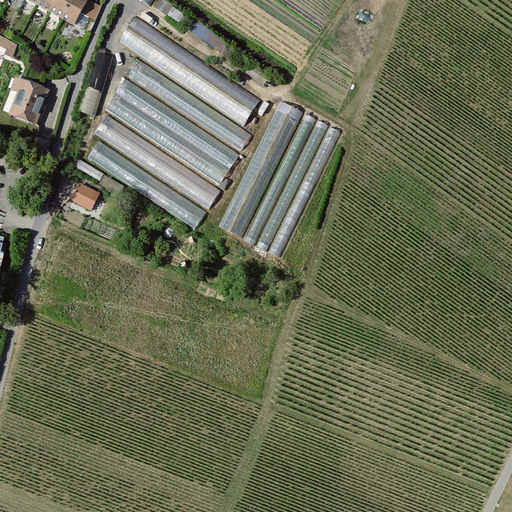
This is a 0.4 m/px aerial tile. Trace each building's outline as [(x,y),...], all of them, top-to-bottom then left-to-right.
[(88,0),(25,0),(50,14),(62,20),(74,27),(75,25),(81,14),(88,1),(88,0)] [(168,15),(173,7),(174,6),(165,0),(159,0),(154,8),(167,16),(168,15)] [(81,14),(90,19),(95,22),(96,23),(102,9),(88,1),(81,14)] [(188,18),(173,7),(168,15),(183,26),(188,18)] [(90,19),(81,14),(75,25),(84,29),(90,19)] [(215,49),(223,39),(195,18),(188,29),(215,49)] [(126,77),(105,113),(225,179),(241,151),(242,151),(254,129),(247,125),(264,94),(133,22),(120,45),(140,57),(128,78),(126,77)] [(17,45),(0,36),(0,46),(6,49),(4,55),(12,58),(17,45)] [(113,58),(97,54),(80,112),(96,116),(113,58)] [(266,88),(273,77),(250,61),(243,72),(266,88)] [(37,129),(51,93),(17,80),(12,94),(19,96),(10,119),(37,129)] [(211,207),(223,187),(107,117),(95,135),(101,138),(89,158),(161,201),(172,183),(211,207)] [(45,161),(51,142),(35,137),(30,156),(45,161)] [(124,186),(105,175),(100,183),(120,194),(124,186)] [(98,194),(80,185),(72,201),(90,210),(98,194)] [(117,206),(106,201),(99,214),(110,220),(117,206)] [(85,213),(72,206),(65,221),(78,227),(85,213)] [(122,233),(103,225),(100,234),(119,242),(122,233)] [(150,244),(129,233),(126,240),(147,251),(150,244)]
